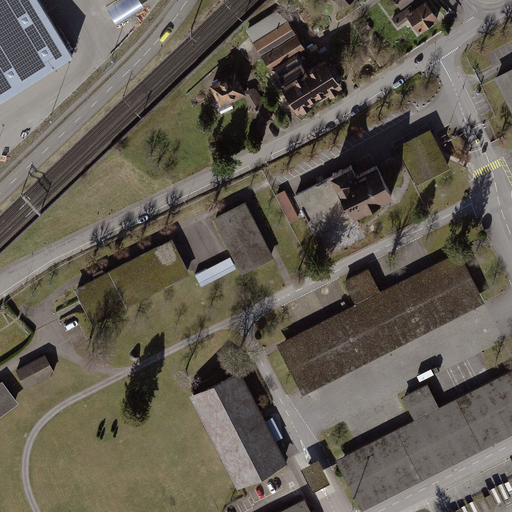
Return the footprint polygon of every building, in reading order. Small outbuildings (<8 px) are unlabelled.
[(41,0),(0,0),(0,98),(74,52),(41,0)] [(118,20),(148,7),(144,0),(113,0),(110,2),(118,20)] [(331,0),(341,11),(353,0),(331,0)] [(412,0),(392,0),(399,10),(412,0)] [(413,8),(404,14),(407,20),(418,36),(439,23),(424,1),(413,8)] [(410,5),(390,19),(396,27),(407,20),(404,14),(413,8),(410,5)] [(284,17),(250,40),(286,90),(280,94),(295,116),(338,86),(323,64),(311,73),(301,59),(310,53),(284,17)] [(236,62),(205,82),(215,109),(240,97),(255,129),(270,120),(236,62)] [(511,74),(499,81),(511,106),(511,74)] [(417,181),(453,165),(434,123),(391,143),(395,152),(389,154),(387,149),(382,151),(389,165),(406,157),(417,181)] [(351,168),(294,195),(315,240),(393,204),(376,169),(356,179),(351,168)] [(283,191),(277,194),(291,222),(298,218),(283,191)] [(243,203),(212,220),(230,254),(193,274),(200,287),(237,268),(241,275),(273,258),(243,203)] [(94,284),(78,291),(92,320),(185,275),(168,241),(91,278),(94,284)] [(355,304),(281,342),(307,393),(489,299),(463,248),(381,290),(369,266),(343,279),(355,304)] [(47,357),(16,373),(24,389),(56,374),(47,357)] [(424,415),(349,455),(374,503),(511,430),(511,368),(448,402),(436,379),(412,392),(424,415)] [(245,372),(195,397),(240,487),(290,463),(245,372)] [(3,382),(0,383),(0,418),(19,404),(3,382)] [(305,511),(301,502),(277,511),(305,511)]
